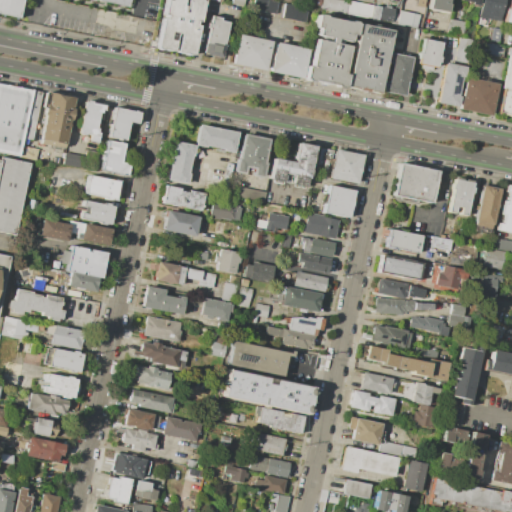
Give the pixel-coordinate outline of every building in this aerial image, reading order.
[(0,0),(0,15),(19,19),(23,0),(0,0)] [(128,0),(127,8),(89,0),(128,0)] [(164,0),(181,0),(180,5),(184,6),(185,0),(202,0),(197,22),(195,22),(194,26),(197,26),(190,56),(174,53),(178,34),(174,33),(171,52),(163,50),(163,52),(154,50),(161,18),(164,19),(165,15),(162,14),(164,0)] [(252,0),(262,0),(276,3),(274,14),(251,9),(252,0)] [(320,0),(341,0),(347,1),(344,15),(319,9),(320,0)] [(424,0),(423,8),(414,6),(414,0),(424,0)] [(428,0),(447,0),(445,12),(427,9),(428,0)] [(479,0),(501,0),(497,22),(487,20),(487,23),(478,21),(478,18),(476,17),(479,0)] [(511,0),(511,25),(502,24),(505,9),(508,9),(509,0),(511,0)] [(345,13),(375,19),(378,7),(347,1),(345,13)] [(283,4),(307,9),(304,22),(280,17),(283,4)] [(378,6),(383,7),(384,6),(389,7),(389,9),(393,9),(392,13),(396,14),(394,24),(369,19),(371,8),(378,10),(378,6)] [(398,11),(419,15),(416,28),(396,24),(398,11)] [(314,39),(327,42),(328,38),(316,35),(317,28),(313,27),(315,16),(317,16),(317,15),(323,16),(323,18),(348,23),(348,21),(354,22),(353,24),(355,24),(353,35),(348,34),(347,41),(333,38),(332,43),(345,46),(340,73),(344,74),(342,86),(340,85),(340,88),(332,86),(333,84),(310,79),(309,81),(302,80),(304,66),(308,67),(314,39)] [(209,16),(217,18),(217,20),(227,22),(222,44),(225,45),(222,57),(220,56),(219,58),(201,54),(207,29),(205,28),(206,23),(208,24),(209,16)] [(449,19),(463,22),(461,37),(446,35),(449,19)] [(358,24),(390,31),(377,92),(345,86),(358,24)] [(491,28),(500,29),(497,42),(489,40),(491,28)] [(268,41),(262,70),(232,64),(238,35),(268,41)] [(502,47),(500,57),(469,50),(466,63),(453,60),(458,38),(502,47)] [(422,39),(440,43),(438,55),(439,56),(438,63),(436,62),(435,67),(432,67),(431,70),(419,68),(420,64),(416,64),(418,59),(416,58),(417,53),(419,53),(422,39)] [(274,42),(307,49),(300,79),(268,72),(274,42)] [(511,90),(502,88),(509,54),(506,54),(508,47),(511,47),(511,90)] [(409,58),(401,96),(381,91),(383,81),(386,82),(390,63),(387,63),(389,53),(409,58)] [(443,63),(464,67),(462,78),(460,77),(456,96),(458,97),(456,107),(434,103),(443,63)] [(465,77),(458,110),(490,117),(497,84),(465,77)] [(0,83),(0,152),(18,156),(32,90),(0,83)] [(502,88),(511,90),(511,115),(497,112),(502,88)] [(72,97),(70,109),(72,109),(70,121),(68,121),(64,144),(40,140),(45,114),(42,114),(44,104),(46,104),(48,93),(72,97)] [(83,102),(86,102),(86,100),(90,101),(90,103),(103,105),(102,109),(100,108),(99,113),(97,112),(94,128),(95,129),(95,133),(97,133),(95,144),(88,143),(89,134),(78,132),(83,102)] [(113,107),(138,111),(136,122),(127,121),(124,140),(108,137),(113,107)] [(193,145),(198,124),(236,133),(232,154),(221,151),(222,150),(204,146),(203,147),(193,145)] [(243,134),(268,139),(260,177),(252,175),(253,169),(245,167),(244,173),(233,171),(236,158),(238,158),(243,134)] [(106,140),(123,143),(119,163),(127,164),(125,175),(101,170),(106,140)] [(173,141),(193,145),(185,184),(165,180),(173,141)] [(312,146),(303,187),(301,187),(301,189),(291,187),(291,185),(290,184),(292,176),(283,174),(281,182),(279,182),(278,184),(270,182),(270,180),(268,179),(272,158),(293,162),(297,143),(312,146)] [(20,146),(36,149),(34,160),(18,157),(20,146)] [(319,148),(332,151),(327,173),(314,170),(319,148)] [(85,149),(97,151),(95,165),(83,163),(85,149)] [(334,150),(361,156),(355,184),(327,178),(334,150)] [(64,152),(83,156),(81,165),(77,164),(76,167),(61,165),(64,152)] [(0,231),(0,157),(30,163),(14,235),(0,231)] [(397,162),(436,170),(429,204),(390,196),(397,162)] [(87,175),(118,181),(118,185),(121,185),(119,196),(116,196),(115,200),(83,194),(87,175)] [(453,179),(471,183),(470,187),(471,187),(470,192),(469,192),(464,216),(457,215),(459,208),(453,207),(452,214),(446,212),(451,190),(449,189),(450,184),(452,184),(453,179)] [(163,185),(179,188),(178,191),(187,193),(188,190),(202,193),(199,211),(160,203),(163,185)] [(327,185),(353,191),(351,200),(353,201),(351,207),(349,207),(347,218),(322,212),(327,185)] [(479,185),(497,188),(489,228),(471,225),(479,185)] [(504,185),(511,186),(511,233),(495,230),(496,223),(500,224),(502,215),(498,214),(501,201),(505,201),(507,192),(503,191),(504,185)] [(240,187),(265,192),(263,203),(237,198),(240,187)] [(108,224),(78,218),(79,213),(86,214),(87,207),(81,205),(82,201),(102,205),(102,203),(108,204),(108,206),(112,207),(108,224)] [(212,201),(240,206),(237,221),(230,220),(230,221),(219,219),(219,220),(212,218),(212,216),(209,215),(212,201)] [(164,210),(196,217),(192,237),(160,230),(164,210)] [(306,212),(321,215),(321,217),(337,220),(333,238),(302,232),(306,212)] [(267,213),(275,215),(276,214),(282,215),(282,216),(287,217),(284,229),(276,228),(275,232),(255,228),(257,219),(265,221),(267,213)] [(76,222),(67,221),(67,224),(40,219),(37,235),(66,241),(67,232),(75,234),(76,222)] [(76,222),(109,229),(107,245),(74,238),(75,234),(76,222)] [(388,229),(419,235),(416,253),(384,247),(388,229)] [(431,235),(450,239),(448,250),(429,246),(431,235)] [(332,242),(329,257),(308,252),(307,254),(301,252),(303,242),(299,241),(300,237),(308,239),(308,241),(310,241),(310,238),(332,242)] [(492,238),(511,242),(511,252),(490,248),(492,238)] [(69,245),(85,249),(84,251),(88,252),(88,249),(104,252),(99,278),(84,274),(84,272),(81,271),(80,274),(64,270),(65,265),(57,263),(59,250),(67,252),(69,245)] [(483,247),(503,251),(499,270),(479,265),(483,247)] [(218,249),(237,253),(237,257),(239,257),(238,263),(235,263),(233,274),(214,269),(215,264),(214,264),(215,257),(217,257),(218,249)] [(281,250),(290,252),(288,259),(280,257),(281,250)] [(325,273),(299,268),(300,264),(295,263),(297,252),(328,259),(325,273)] [(379,255),(421,264),(417,280),(376,271),(379,255)] [(156,261),(183,267),(179,285),(152,279),(156,261)] [(251,262),(273,266),(269,283),(242,278),(245,264),(250,265),(251,262)] [(442,266),(460,269),(455,289),(434,284),(436,273),(440,274),(442,266)] [(185,268),(214,274),(211,288),(196,285),(197,280),(183,277),(185,268)] [(295,271),(325,277),(322,291),(318,290),(317,293),(310,291),(311,289),(292,285),(295,271)] [(93,292),(65,286),(68,272),(96,278),(93,292)] [(478,273),(500,277),(499,282),(495,281),(492,297),(474,294),(478,273)] [(229,275),(239,277),(237,284),(228,282),(229,275)] [(378,278),(374,294),(403,300),(403,297),(411,298),(414,285),(378,278)] [(223,282),(235,285),(232,302),(219,299),(223,282)] [(144,286),(163,290),(162,295),(176,298),(177,296),(183,297),(180,315),(140,307),(144,286)] [(239,286),(251,289),(246,308),(234,305),(239,286)] [(283,287),(319,294),(315,313),(279,305),(283,287)] [(15,289),(31,292),(30,294),(39,295),(39,298),(44,298),(44,295),(59,298),(57,310),(62,311),(61,319),(57,319),(56,321),(46,319),(47,317),(40,315),(40,312),(28,310),(27,313),(21,311),(20,314),(9,312),(10,309),(7,308),(8,301),(13,301),(15,289)] [(202,298),(231,304),(227,323),(214,320),(215,318),(198,314),(202,298)] [(374,298),(413,301),(412,312),(405,311),(405,313),(401,313),(401,315),(372,313),(374,298)] [(255,303),(268,306),(265,318),(252,315),(255,303)] [(468,316),(461,316),(461,305),(447,304),(446,326),(467,327),(468,316)] [(144,316),(178,322),(176,331),(179,331),(177,342),(140,335),(144,316)] [(407,327),(409,316),(422,319),(423,317),(441,320),(440,325),(443,325),(443,326),(448,327),(446,336),(436,334),(436,333),(407,327)] [(0,330),(3,317),(15,319),(11,338),(0,335),(0,330)] [(287,330),(289,318),(299,317),(305,319),(306,318),(313,319),(314,317),(323,319),(320,330),(315,329),(313,336),(311,336),(287,330)] [(53,325),(82,331),(78,349),(50,343),(53,325)] [(369,340),(372,326),(380,328),(381,325),(405,331),(405,332),(409,333),(406,348),(400,346),(400,348),(378,344),(379,342),(369,340)] [(287,330),(311,336),(309,348),(304,347),(303,349),(279,344),(281,338),(263,334),(265,326),(287,330)] [(222,357),(208,355),(212,336),(216,337),(215,343),(224,345),(222,357)] [(229,340),(291,354),(290,356),(285,355),(281,377),(226,365),(230,347),(227,346),(229,340)] [(139,341),(149,343),(149,341),(159,343),(159,345),(185,351),(182,369),(147,362),(147,358),(136,356),(139,341)] [(365,346),(386,350),(385,354),(425,362),(426,359),(447,363),(443,382),(408,374),(408,372),(379,366),(380,362),(363,359),(365,346)] [(437,351),(435,358),(412,353),(414,346),(437,351)] [(459,347),(476,350),(477,346),(484,347),(482,358),(479,357),(469,406),(464,404),(465,399),(449,396),(459,347)] [(50,349),(70,352),(70,351),(76,352),(76,354),(81,355),(78,372),(72,371),(72,373),(66,372),(66,370),(47,366),(50,349)] [(491,349),(511,353),(511,376),(482,371),(484,359),(489,360),(491,349)] [(135,366),(145,368),(145,366),(155,368),(155,370),(168,373),(165,389),(131,382),(135,366)] [(226,370),(311,388),(305,415),(220,397),(226,370)] [(362,372),(359,389),(388,395),(391,378),(362,372)] [(45,373),(65,377),(65,376),(71,377),(71,379),(75,379),(72,398),(67,397),(66,398),(60,397),(61,396),(41,392),(42,386),(49,388),(50,381),(43,380),(45,373)] [(415,382),(422,384),(422,385),(443,390),(442,395),(429,393),(426,405),(410,402),(415,382)] [(129,389),(170,398),(169,403),(171,403),(169,413),(126,404),(129,389)] [(350,390),(366,393),(365,396),(376,398),(377,395),(393,399),(389,417),(370,413),(371,407),(367,406),(365,412),(346,408),(350,390)] [(28,393),(47,397),(48,395),(57,396),(56,399),(66,401),(63,417),(25,409),(28,393)] [(429,428),(411,424),(414,411),(417,411),(418,405),(433,408),(429,428)] [(259,407),(280,412),(279,415),(288,417),(289,413),(302,416),(299,433),(255,424),(259,407)] [(0,408),(12,411),(9,426),(0,424),(0,408)] [(125,409),(150,414),(147,430),(144,429),(144,431),(132,428),(132,426),(121,424),(125,409)] [(33,417),(48,420),(47,428),(54,429),(53,436),(45,434),(45,437),(30,434),(33,417)] [(164,417),(197,424),(193,441),(160,434),(164,417)] [(349,417),(380,423),(378,430),(384,432),(382,441),(415,448),(413,458),(376,450),(378,443),(376,442),(375,445),(349,440),(352,426),(347,425),(349,417)] [(445,426),(465,430),(462,446),(442,442),(445,426)] [(124,429),(134,431),(134,430),(144,432),(143,433),(156,436),(154,443),(156,443),(154,450),(142,447),(141,452),(129,449),(130,444),(119,442),(121,433),(123,433),(124,429)] [(253,432),(283,439),(281,444),(284,444),(282,451),(280,451),(279,457),(249,450),(253,432)] [(469,432),(483,434),(476,470),(478,470),(476,480),(459,477),(461,467),(464,468),(468,443),(467,443),(469,432)] [(28,436),(63,443),(61,456),(56,456),(55,462),(24,456),(28,436)] [(496,442),(511,444),(511,485),(489,481),(491,470),(496,471),(499,454),(494,453),(496,442)] [(340,445),(396,457),(392,477),(355,469),(354,473),(335,469),(340,445)] [(439,452),(448,454),(445,471),(436,469),(439,452)] [(0,453),(13,455),(11,464),(0,461),(0,453)] [(140,478),(140,479),(111,473),(112,471),(109,470),(113,453),(116,454),(116,453),(144,459),(144,460),(149,462),(147,474),(142,473),(141,478),(140,478)] [(249,455),(266,458),(263,472),(246,469),(249,455)] [(186,459),(194,461),(193,468),(185,466),(186,459)] [(288,463),(284,478),(263,474),(266,459),(288,463)] [(407,460),(425,463),(419,494),(401,490),(407,460)] [(200,461),(210,463),(208,469),(206,469),(204,478),(197,476),(200,461)] [(223,466),(247,471),(245,484),(227,480),(229,475),(221,473),(223,466)] [(263,475),(284,480),(281,494),(252,488),(254,479),(261,480),(263,475)] [(108,478),(116,479),(117,477),(130,479),(125,505),(111,502),(112,499),(104,497),(108,478)] [(136,481),(148,484),(150,477),(163,479),(161,490),(155,489),(153,500),(133,496),(136,481)] [(434,478),(500,492),(501,490),(511,492),(511,511),(493,511),(440,500),(439,505),(428,503),(434,478)] [(343,480),(368,485),(365,499),(340,494),(343,480)] [(11,511),(17,488),(24,489),(23,496),(29,497),(26,511),(11,511)] [(0,511),(0,490),(12,493),(7,511),(0,511)] [(376,490),(393,493),(389,511),(382,510),(382,511),(372,510),(376,490)] [(36,511),(40,493),(57,497),(54,511),(36,511)] [(287,497),(283,511),(273,511),(274,503),(269,502),(271,493),(287,497)] [(404,496),(400,511),(390,511),(394,494),(404,496)] [(147,511),(148,505),(129,503),(128,511),(147,511)]
